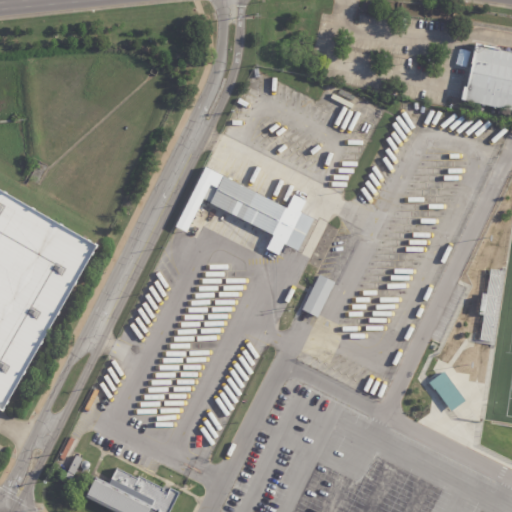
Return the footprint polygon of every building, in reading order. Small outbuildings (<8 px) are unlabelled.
[(511,112),(463,102),(476,46),(511,54),(511,112)] [(284,206),(287,207),(294,194),(306,200),(300,211),(314,218),(298,250),(284,243),(278,255),(266,249),(274,234),(210,202),(203,198),(186,231),(175,226),(205,166),(284,206)] [(0,187),(0,405),(5,408),(95,241),(0,187)] [(335,282),(317,317),(302,309),(320,275),(335,282)] [(450,411),(464,401),(443,371),(428,382),(450,411)] [(78,457),(82,459),(71,480),(65,476),(76,455),(78,457)] [(132,476),(137,478),(139,476),(163,488),(164,486),(165,486),(169,488),(170,488),(179,492),(169,511),(158,511),(150,508),(148,511),(120,511),(86,495),(95,477),(109,484),(110,481),(116,468),(132,476)]
